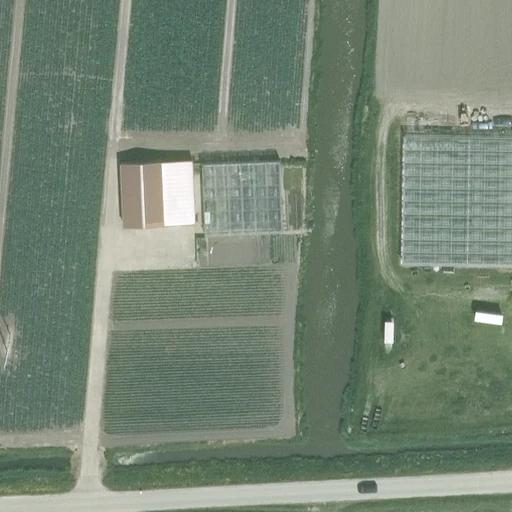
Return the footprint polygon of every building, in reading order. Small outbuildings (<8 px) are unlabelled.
[(456,128),(479,129),(479,119),(457,118),(456,128)] [(186,129),(218,131),(219,120),(186,119),(186,129)] [(403,264),(511,265),(511,136),(404,135),(403,264)] [(124,226),(165,225),(195,223),(192,159),(121,162),(124,226)] [(199,164),(202,236),(283,232),(280,160),(199,164)]
